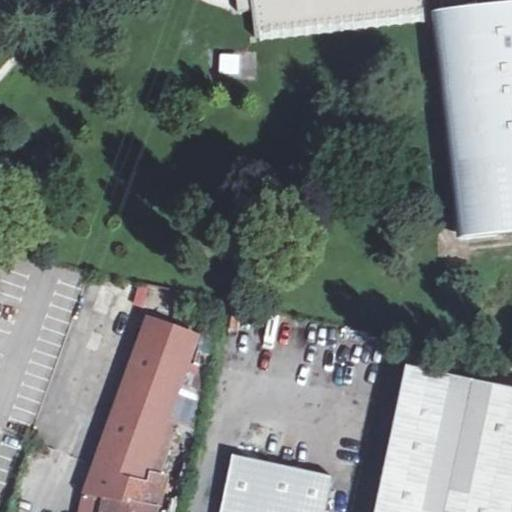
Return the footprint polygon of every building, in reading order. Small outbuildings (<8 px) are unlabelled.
[(511,0),(236,0),(238,14),(250,13),(254,42),(424,20),(420,0),(435,0),(457,170),(511,163),(511,0)] [(511,164),(457,171),(466,244),(511,238),(511,164)] [(160,511),(169,478),(161,474),(200,337),(146,318),(96,468),(80,511),(160,511)] [(511,511),(511,390),(406,367),(373,511),(511,511)] [(231,456),(218,511),(322,511),(330,480),(231,456)]
